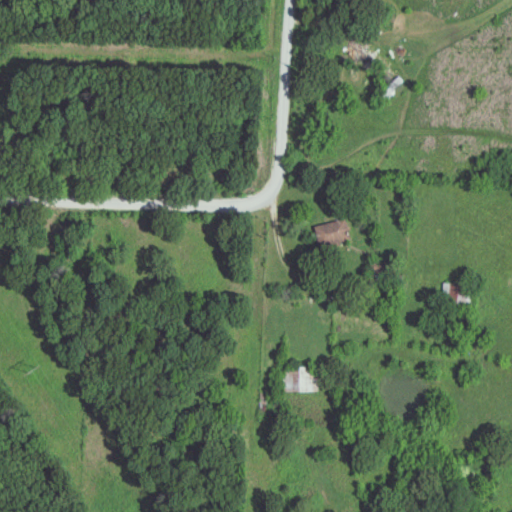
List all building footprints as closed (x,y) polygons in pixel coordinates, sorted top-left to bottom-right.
[(372,74),(380,67),(393,83),(377,96),(382,103),(405,84),(376,49),(368,56),(354,40),(348,45),(372,74)] [(318,247),(350,243),(348,222),(315,226),(318,247)] [(391,287),(391,261),(370,261),(370,287),(391,287)] [(476,285),(444,285),(443,310),(476,311),(476,285)] [(284,393),(318,393),(318,368),(284,368),(284,393)]
